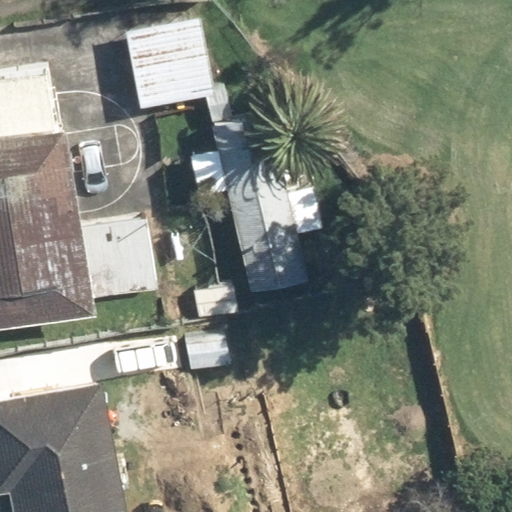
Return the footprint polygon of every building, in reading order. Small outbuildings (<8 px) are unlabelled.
[(200,9),(122,20),(134,99),(212,87),(200,9)] [(0,319),(94,304),(93,294),(156,283),(143,206),(80,217),(62,108),(51,110),(43,59),(0,65),(0,319)] [(208,98),(217,141),(187,147),(195,187),(225,181),(246,283),(304,271),(294,222),(321,216),(312,172),(285,177),(267,86),(208,98)] [(133,366),(142,418),(185,410),(176,359),(133,366)] [(0,490),(5,489),(8,511),(159,511),(152,472),(120,478),(100,372),(0,390),(0,490)]
